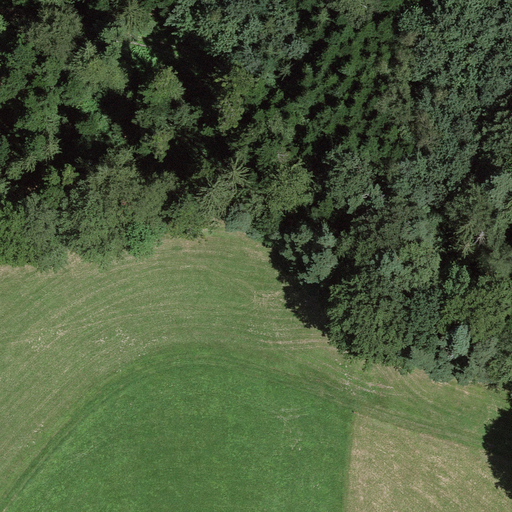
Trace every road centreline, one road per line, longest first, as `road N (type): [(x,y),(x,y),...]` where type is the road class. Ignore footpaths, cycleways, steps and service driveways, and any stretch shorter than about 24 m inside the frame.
road 1 (track): [(0,509),(66,428),(116,385),(159,364),(210,358),(511,454)]
road 2 (track): [(0,13),(162,39)]
